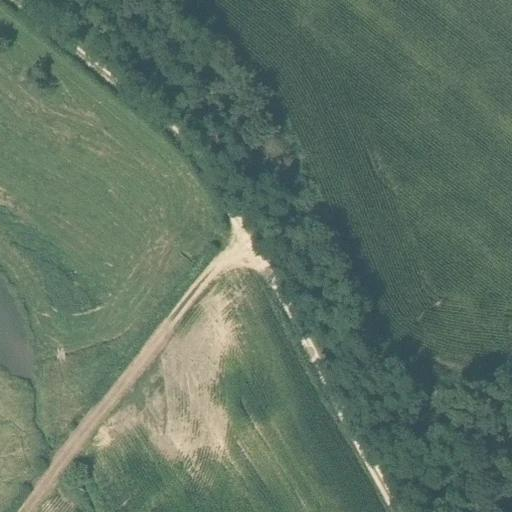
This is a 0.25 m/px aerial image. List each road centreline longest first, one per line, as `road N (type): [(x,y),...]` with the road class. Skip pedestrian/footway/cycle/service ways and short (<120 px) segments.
road 1 (track): [(399,511),(273,278),(190,147),(14,0)]
road 2 (track): [(248,241),(208,274),(23,511)]
